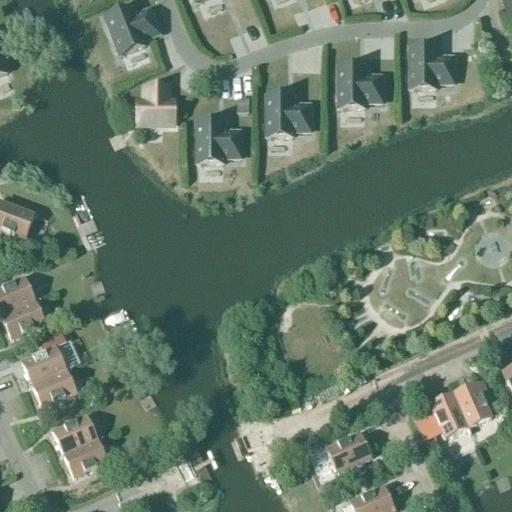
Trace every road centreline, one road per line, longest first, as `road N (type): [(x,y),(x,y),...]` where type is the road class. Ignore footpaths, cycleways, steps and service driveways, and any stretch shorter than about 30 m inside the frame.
road 1 (residential): [(483,0),(457,27),(320,36),(230,72),(200,70),(165,0)]
road 2 (residential): [(94,511),(381,383)]
road 3 (residential): [(381,383),(511,327)]
road 4 (residential): [(440,511),(381,383)]
